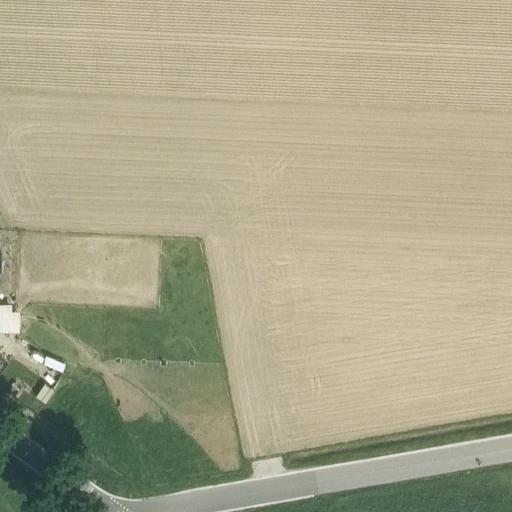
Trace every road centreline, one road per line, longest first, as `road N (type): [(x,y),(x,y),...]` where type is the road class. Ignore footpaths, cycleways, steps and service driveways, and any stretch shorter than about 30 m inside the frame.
road 1 (unclassified): [(143,511),(511,444)]
road 2 (tertiary): [(107,511),(0,433)]
